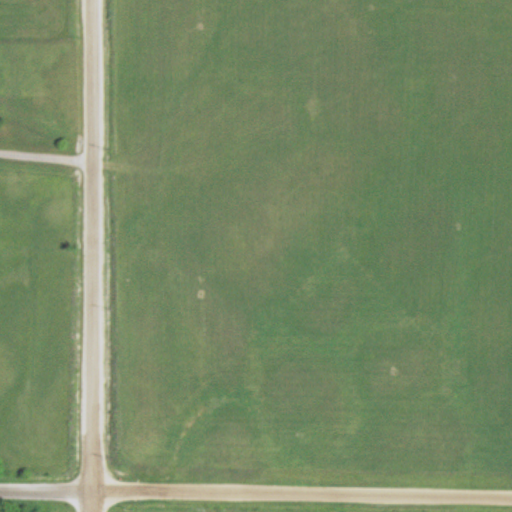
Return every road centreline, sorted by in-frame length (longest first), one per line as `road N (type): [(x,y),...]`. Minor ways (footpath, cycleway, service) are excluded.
road 1 (residential): [(93,490),(93,0)]
road 2 (residential): [(511,495),(93,490)]
